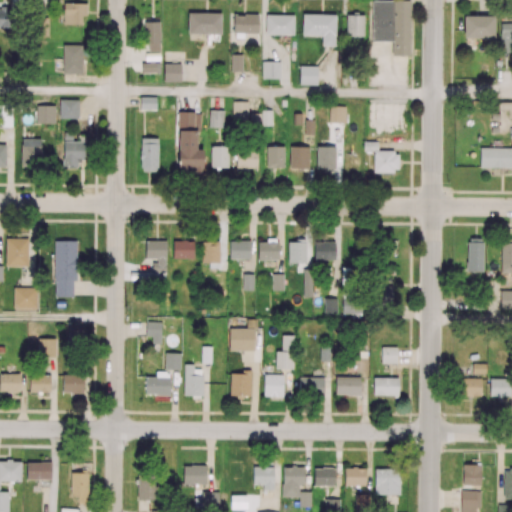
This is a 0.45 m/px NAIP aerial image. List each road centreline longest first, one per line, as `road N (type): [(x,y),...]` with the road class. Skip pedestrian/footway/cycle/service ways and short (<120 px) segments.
road 1 (residential): [(511,433),(0,428)]
road 2 (residential): [(511,206),(0,202)]
road 3 (tertiary): [(433,0),(430,511)]
road 4 (residential): [(116,0),(114,511)]
